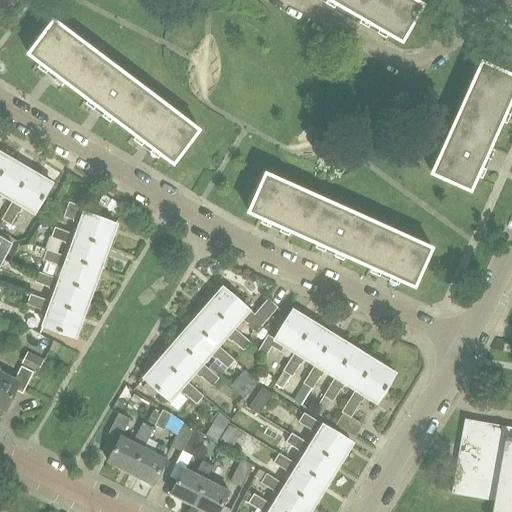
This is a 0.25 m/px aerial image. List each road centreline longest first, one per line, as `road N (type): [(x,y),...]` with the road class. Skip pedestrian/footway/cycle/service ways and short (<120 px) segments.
road 1 (residential): [(0,102),(242,249),(466,344)]
road 2 (residential): [(292,0),(414,66),(497,1)]
road 3 (residential): [(361,511),(466,344)]
road 4 (residential): [(112,511),(0,455)]
